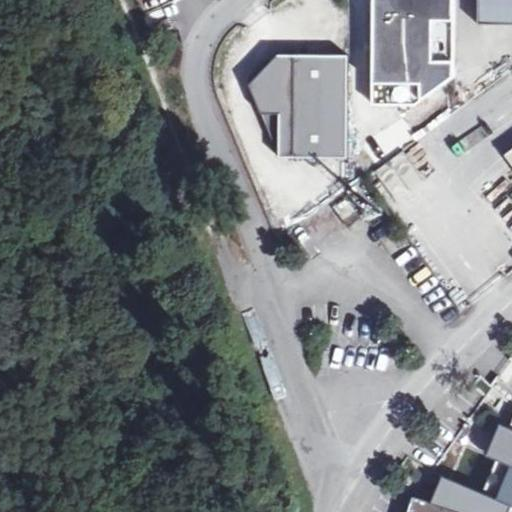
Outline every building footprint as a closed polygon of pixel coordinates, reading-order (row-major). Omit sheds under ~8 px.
[(376,0),(376,102),(418,102),(455,75),(455,0),(376,0)] [(511,0),(479,0),(480,21),(511,21),(511,0)] [(169,13),(151,14),(153,32),(170,30),(169,13)] [(280,52),(251,80),(282,153),(349,153),(350,52),(280,52)] [(366,176),(386,207),(424,183),(403,152),(366,176)] [(339,198),(338,159),(305,159),(306,198),(339,198)] [(382,204),(361,176),(345,188),(366,216),(382,204)] [(475,194),(484,211),(501,202),(492,186),(475,194)] [(511,425),(511,445),(506,459),(501,472),(511,477),(511,420),(510,425),(511,425)] [(497,455),(506,459),(511,445),(511,425),(510,425),(497,455)] [(481,492),(449,479),(439,505),(459,511),(507,511),(510,505),(511,505),(511,477),(501,472),(506,459),(497,455),(481,492)] [(413,497),(408,511),(459,511),(439,505),(413,497)]
